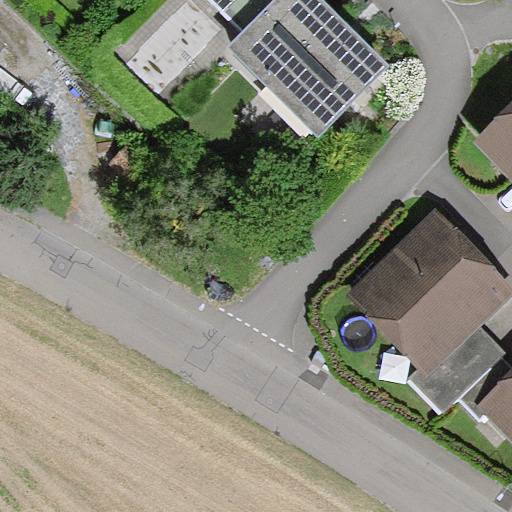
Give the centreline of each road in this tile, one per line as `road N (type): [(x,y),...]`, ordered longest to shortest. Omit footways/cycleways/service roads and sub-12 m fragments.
road 1 (residential): [(203,363),(421,148),(439,95),(434,44)]
road 2 (residential): [(434,511),(203,363)]
road 3 (residential): [(203,363),(0,250)]
